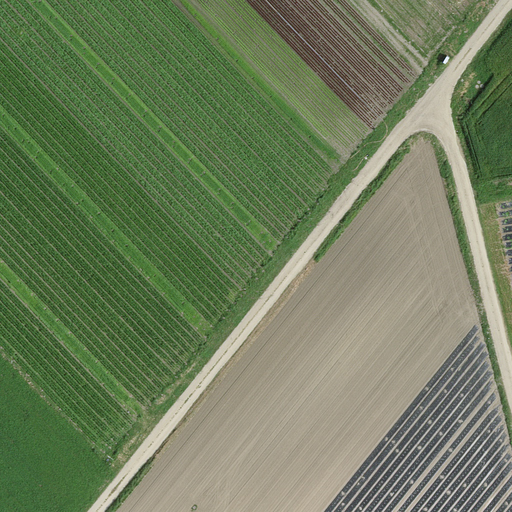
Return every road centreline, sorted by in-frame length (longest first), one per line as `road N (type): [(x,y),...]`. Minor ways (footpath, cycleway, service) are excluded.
road 1 (track): [(501,0),(91,511)]
road 2 (track): [(511,388),(435,81)]
